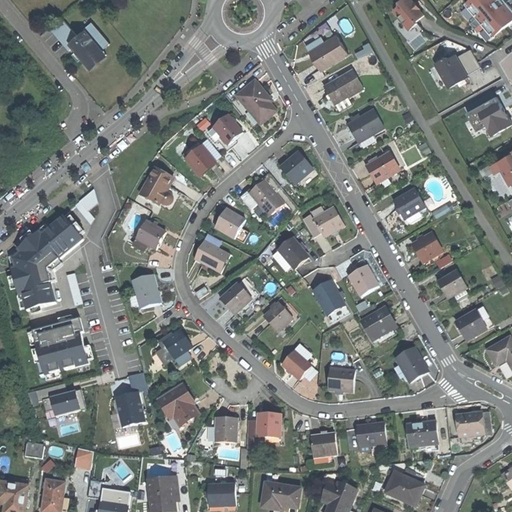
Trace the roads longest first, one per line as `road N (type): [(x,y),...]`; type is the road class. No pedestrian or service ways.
road 1 (residential): [(468,381),(432,400),(307,408),(189,304),(179,264),(205,205),(305,118)]
road 2 (residential): [(89,153),(76,133),(76,93),(0,0)]
road 3 (residential): [(468,381),(449,363),(374,234)]
road 4 (residential): [(374,234),(305,118)]
